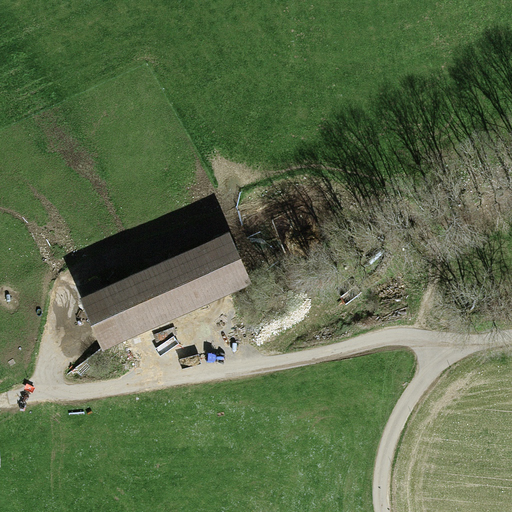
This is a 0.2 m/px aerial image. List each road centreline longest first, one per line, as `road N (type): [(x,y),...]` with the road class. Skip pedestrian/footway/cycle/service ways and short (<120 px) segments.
road 1 (track): [(0,400),(261,364),(376,338),(450,354)]
road 2 (track): [(387,511),(387,456),(411,397),(450,354)]
